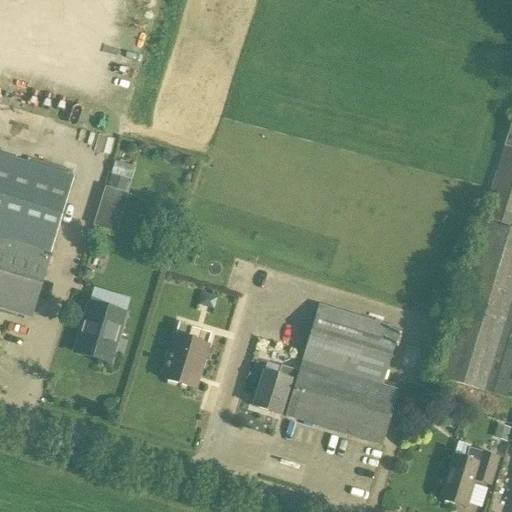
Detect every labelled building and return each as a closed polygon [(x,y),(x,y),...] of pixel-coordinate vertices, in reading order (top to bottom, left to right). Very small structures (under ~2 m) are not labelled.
[(511,118),(481,219),(509,228),(511,216),(511,118)] [(0,127),(25,134),(27,126),(0,119),(0,127)] [(76,133),(77,125),(57,120),(55,128),(76,133)] [(0,310),(29,320),(72,179),(0,157),(0,310)] [(116,234),(128,195),(104,187),(92,226),(116,234)] [(511,233),(483,225),(437,379),(494,396),(511,336),(511,233)] [(110,365),(125,315),(88,304),(82,326),(85,327),(77,356),(110,365)] [(380,446),(398,389),(383,381),(397,333),(319,309),(286,417),(380,446)] [(194,392),(208,348),(187,341),(191,329),(179,326),(161,381),(194,392)] [(7,340),(4,350),(26,356),(28,347),(7,340)] [(290,382),(293,371),(280,367),(277,378),(263,374),(252,408),(280,416),(290,382)] [(510,428),(497,424),(493,438),(506,442),(510,428)] [(344,440),(338,456),(350,460),(355,443),(344,440)] [(490,486),(497,460),(469,452),(467,461),(453,457),(439,502),(465,509),(474,481),(490,486)]
